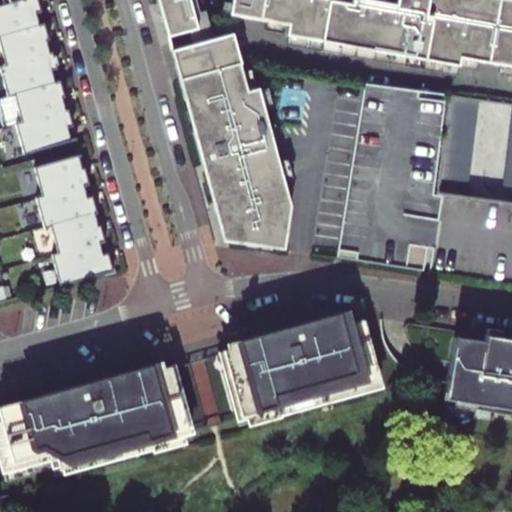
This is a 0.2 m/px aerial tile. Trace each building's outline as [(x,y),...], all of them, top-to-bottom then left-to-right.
[(0,5),(0,36),(40,26),(36,14),(40,13),(36,0),(19,0),(10,3),(9,3),(0,5)] [(511,0),(155,0),(166,38),(188,32),(191,45),(211,40),(204,11),(198,13),(194,0),(233,0),(232,14),(291,25),(289,35),(463,66),(464,59),(511,67),(511,0)] [(0,45),(6,66),(48,54),(45,43),(49,42),(43,24),(40,26),(0,36),(0,45)] [(233,35),(173,51),(225,240),(286,250),(292,206),(259,87),(248,90),(240,63),(241,63),(233,35)] [(6,66),(0,67),(0,70),(8,96),(14,95),(54,84),(51,73),(57,71),(52,53),(48,54),(6,66)] [(22,124),(64,112),(61,101),(65,100),(60,82),(54,84),(14,95),(22,124)] [(448,96),(367,83),(339,258),(424,272),(427,247),(434,248),(441,194),(435,193),(448,96)] [(479,100),(454,97),(442,193),(469,196),(479,100)] [(22,124),(16,125),(24,156),(71,144),(67,130),(73,129),(68,111),(64,112),(22,124)] [(83,187),(89,185),(84,167),(80,168),(77,154),(33,166),(42,198),(83,187)] [(44,228),(50,226),(93,215),(97,213),(92,195),(85,197),(83,187),(42,198),(36,199),(44,228)] [(511,202),(469,196),(442,193),(441,194),(434,248),(431,273),(511,284),(511,202)] [(98,244),(105,242),(100,224),(96,225),(93,215),(50,226),(58,255),(98,244)] [(61,287),(113,273),(108,254),(102,256),(98,244),(58,255),(52,257),(61,287)] [(220,355),(225,372),(230,371),(238,400),(233,401),(238,419),(248,416),(250,424),(279,416),(276,406),(378,378),(362,323),(343,329),(339,314),(291,327),(293,335),(257,345),(255,337),(228,345),(230,352),(220,355)] [(255,337),(257,345),(293,335),(291,327),(255,337)] [(486,340),(456,336),(446,399),(477,404),(476,408),(511,413),(511,338),(487,335),(486,340)] [(85,384),(0,407),(0,458),(3,471),(50,458),(52,468),(152,440),(154,450),(183,442),(181,435),(191,432),(186,414),(181,416),(173,387),(178,385),(173,368),(163,370),(161,363),(133,371),(135,378),(87,390),(85,384)] [(133,371),(85,384),(87,390),(135,378),(133,371)] [(276,406),(279,416),(380,388),(378,378),(276,406)] [(50,458),(3,471),(6,480),(52,468),(50,458)]
